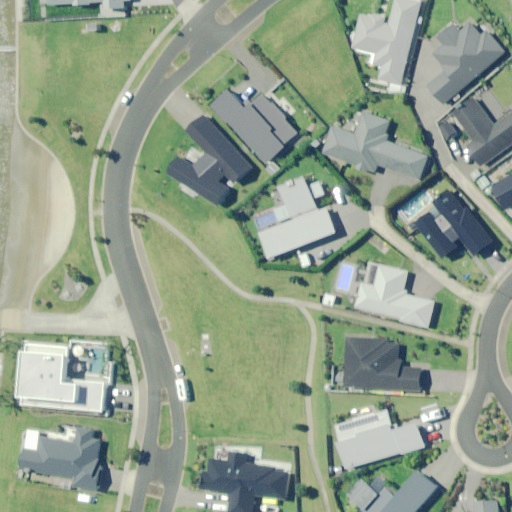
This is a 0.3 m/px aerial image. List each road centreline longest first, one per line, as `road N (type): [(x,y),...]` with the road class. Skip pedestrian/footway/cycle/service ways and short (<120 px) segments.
road 1 (residential): [(158,369),(116,211),(125,145),(148,100)]
road 2 (residential): [(158,369),(178,422),(165,511)]
road 3 (residential): [(135,511),(158,369)]
